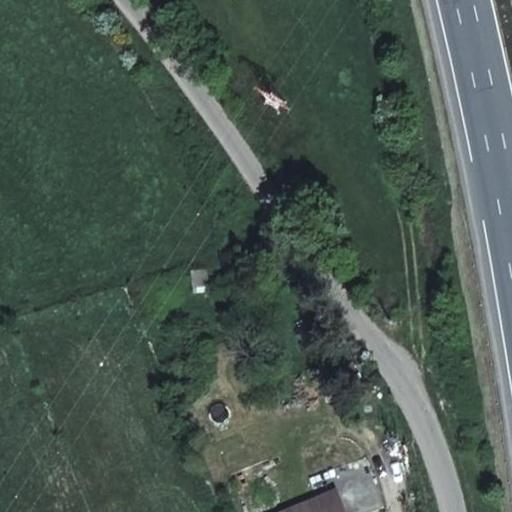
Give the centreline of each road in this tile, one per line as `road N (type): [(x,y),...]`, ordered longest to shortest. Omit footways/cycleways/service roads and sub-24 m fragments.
road 1 (unclassified): [(455,511),(418,396),(130,0)]
road 2 (motorway): [(462,0),(511,227)]
